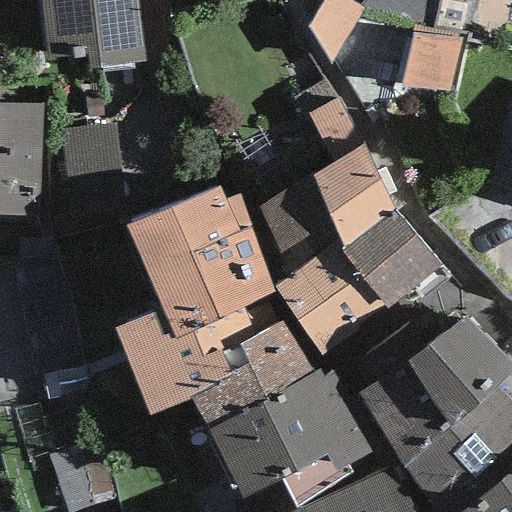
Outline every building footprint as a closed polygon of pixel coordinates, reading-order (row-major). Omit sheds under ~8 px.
[(136,0),(40,0),(47,55),(89,50),(91,68),(143,62),(136,0)] [(328,0),(318,19),(346,35),(365,2),(361,0),(328,0)] [(442,0),(442,1),(485,12),(487,0),(442,0)] [(460,37),(413,26),(401,74),(448,86),(460,37)] [(338,101),(323,81),(291,99),(303,116),(308,113),(332,163),(360,145),(338,101)] [(0,215),(37,217),(42,106),(0,104),(0,215)] [(114,120),(62,126),(73,211),(124,204),(114,120)] [(332,163),(312,176),(339,237),(345,247),(394,211),(363,143),(360,145),(332,163)] [(312,174),(252,211),(274,287),(339,237),(312,176),(312,174)] [(124,226),(150,280),(249,228),(238,195),(225,201),(218,187),(124,226)] [(345,247),(341,250),(392,316),(450,274),(394,211),(345,247)] [(249,228),(150,280),(163,310),(174,339),(264,297),(273,292),(249,228)] [(339,237),(274,287),(323,361),(331,362),(392,316),(341,250),(345,247),(339,237)] [(26,269),(39,379),(83,373),(70,264),(26,269)] [(163,310),(114,328),(148,417),(189,399),(248,364),(240,344),(276,323),(264,297),(174,339),(163,310)] [(511,368),(511,365),(463,318),(406,360),(450,428),(494,386),(511,368)] [(281,320),(276,323),(240,344),(248,364),(189,399),(207,431),(312,373),(281,320)] [(450,428),(406,360),(357,393),(403,466),(450,428)] [(312,373),(207,431),(248,511),(255,511),(288,493),(296,508),(352,474),(346,466),(377,448),(332,369),(321,375),(319,368),(312,373)] [(462,511),(511,468),(511,404),(494,386),(450,428),(403,466),(448,511),(462,511)] [(415,511),(393,468),(298,511),(415,511)] [(511,511),(511,468),(462,511),(511,511)]
